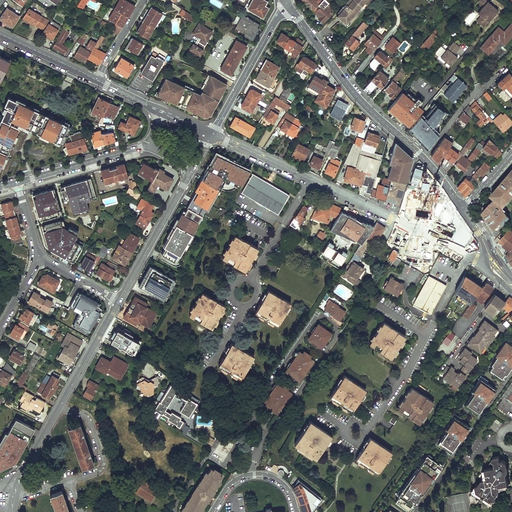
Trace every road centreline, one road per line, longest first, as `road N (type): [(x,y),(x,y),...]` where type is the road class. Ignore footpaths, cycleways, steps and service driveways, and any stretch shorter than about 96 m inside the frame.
road 1 (tertiary): [(11,511),(22,473),(118,301)]
road 2 (secondary): [(289,7),(359,99),(423,158)]
road 3 (secondary): [(211,134),(395,218)]
road 4 (tertiary): [(118,301),(192,168)]
road 5 (residential): [(211,134),(272,23),(289,7)]
road 6 (tertiary): [(144,147),(16,182)]
